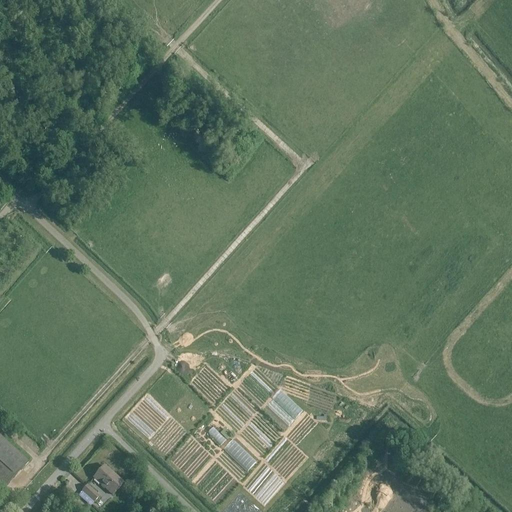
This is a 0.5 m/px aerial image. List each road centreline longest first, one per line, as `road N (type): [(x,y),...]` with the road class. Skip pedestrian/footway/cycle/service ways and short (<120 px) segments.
road 1 (track): [(175,47),(302,166),(152,336)]
road 2 (track): [(175,47),(27,207)]
road 3 (track): [(152,336),(22,479)]
road 4 (track): [(511,101),(432,0)]
